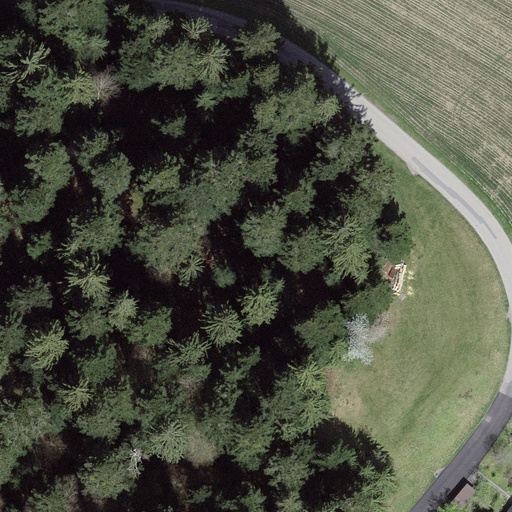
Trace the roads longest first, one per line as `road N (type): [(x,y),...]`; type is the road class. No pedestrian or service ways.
road 1 (unclassified): [(511,270),(464,198),(288,53),(220,22),(95,0)]
road 2 (unclassified): [(421,511),(511,388)]
